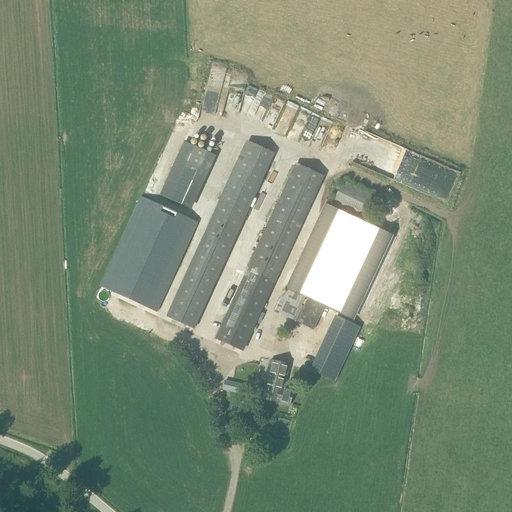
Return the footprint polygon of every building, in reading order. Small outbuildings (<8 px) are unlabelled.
[(281,110),(293,115),(296,106),(284,101),(281,110)] [(325,133),(329,123),(318,120),(320,117),(309,113),(307,117),(318,121),(314,129),(325,133)] [(355,150),(353,156),(400,176),(401,171),(409,153),(396,148),(390,149),(390,147),(382,143),(381,135),(376,146),(355,150)] [(246,141),(205,234),(167,317),(192,328),(273,154),(246,141)] [(213,155),(195,147),(170,200),(189,209),(213,155)] [(241,351),(321,176),(296,165),(216,339),(241,351)] [(377,197),(343,181),(332,204),(366,220),(377,197)] [(142,198),(101,287),(153,311),(157,312),(197,223),(167,209),(142,198)] [(282,297),(274,312),(314,331),(365,223),(344,213),(334,234),(317,226),(283,298),(282,297)] [(312,370),(316,372),(335,381),(350,349),(327,339),(326,341),(324,346),(319,356),(314,366),(312,370)] [(296,359),(299,346),(293,345),(290,357),(296,359)] [(285,385),(290,366),(270,361),(265,381),(267,382),(263,399),(278,403),(289,406),(293,392),(287,391),(289,386),(285,385)] [(225,380),(222,390),(242,394),(244,385),(233,382),(232,382),(225,380)] [(275,412),(272,430),(286,432),(288,414),(275,412)]
